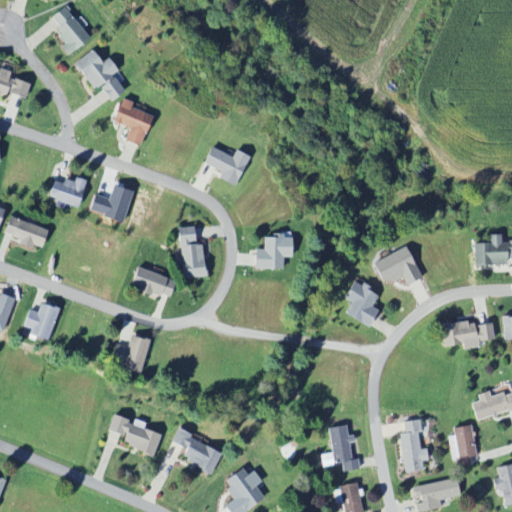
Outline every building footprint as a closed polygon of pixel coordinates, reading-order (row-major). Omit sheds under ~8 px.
[(66,57),(87,35),(58,7),(44,21),(65,40),(57,48),(66,57)] [(71,63),(90,90),(96,86),(108,102),(122,92),(110,75),(115,71),(107,59),(99,64),(89,50),(71,63)] [(28,81),(0,72),(0,96),(21,103),(28,81)] [(138,146),(146,114),(127,109),(129,101),(116,98),(110,123),(125,126),(122,142),(138,146)] [(229,157),(207,147),(200,164),(218,171),(215,179),(233,187),(246,156),(232,150),(229,157)] [(49,180),(45,199),(77,207),(83,180),(72,178),(71,182),(61,179),(60,183),(49,180)] [(0,232),(0,233),(17,240),(15,244),(30,250),(32,245),(40,248),(47,232),(7,216),(0,232)] [(175,227),(177,278),(201,277),(199,243),(193,243),(193,227),(175,227)] [(511,240),(498,241),(498,234),(487,234),(487,243),(470,243),(470,266),(503,265),(503,258),(511,257),(511,240)] [(251,269),(280,270),(280,257),(289,257),(290,238),(280,238),(280,236),(260,236),(260,249),(251,249),(251,269)] [(399,277),(403,285),(417,279),(403,247),(369,263),(380,285),(399,277)] [(166,299),(171,278),(132,269),(127,285),(136,287),(135,291),(166,299)] [(347,302),(341,315),(366,327),(375,310),(369,307),(375,293),(349,281),(340,299),(347,302)] [(19,327),(27,330),(25,335),(45,341),(56,309),(37,303),(34,312),(25,309),(19,327)] [(500,340),(511,339),(511,316),(499,317),(500,340)] [(477,348),(476,342),(491,339),(488,320),(438,328),(441,347),(459,345),(460,350),(477,348)] [(108,360),(119,362),(117,369),(139,373),(145,340),(126,336),(125,347),(111,345),(108,360)] [(468,403),(474,421),(511,408),(511,397),(510,391),(488,398),(486,391),(475,395),(477,401),(468,403)] [(150,456),(157,434),(108,418),(104,431),(120,436),(117,444),(150,456)] [(401,473),(421,471),(420,461),(426,460),(425,449),(418,449),(416,420),(400,422),(402,434),(398,434),(401,473)] [(450,428),(452,436),(447,437),(452,468),(469,465),(468,457),(474,456),(469,425),(450,428)] [(325,428),(329,453),(318,455),(319,466),(339,463),(340,472),(356,470),(355,459),(348,460),(346,443),(351,442),(350,436),(344,437),(343,426),(325,428)] [(168,443),(182,449),(177,460),(208,474),(218,452),(173,432),(168,443)] [(511,463),(493,468),(496,478),(490,479),(492,491),(499,490),(502,507),(511,504),(511,463)] [(222,511),(242,511),(261,497),(252,486),(258,481),(249,471),(244,475),(237,468),(219,483),(231,498),(219,508),(222,511)] [(413,511),(457,504),(453,479),(410,486),(412,501),(413,511)] [(333,504),(340,502),(341,511),(359,511),(355,484),(330,489),(333,504)]
